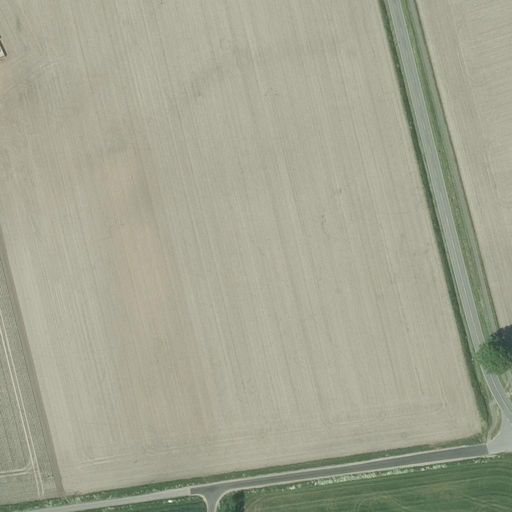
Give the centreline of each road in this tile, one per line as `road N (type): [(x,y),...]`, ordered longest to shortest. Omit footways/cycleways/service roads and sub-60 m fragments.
road 1 (tertiary): [(511,417),(475,335),(394,0)]
road 2 (unclassified): [(511,446),(212,490)]
road 3 (unclassified): [(212,490),(61,511)]
